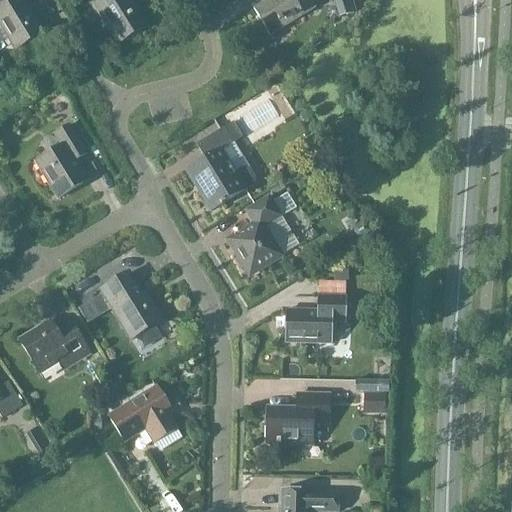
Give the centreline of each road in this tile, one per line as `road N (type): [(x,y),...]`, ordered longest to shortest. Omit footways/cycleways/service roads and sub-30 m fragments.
road 1 (tertiary): [(449,511),(475,0)]
road 2 (residential): [(224,511),(230,331),(154,216)]
road 3 (residential): [(154,216),(117,123),(137,96),(206,71),(212,43),(193,8)]
road 4 (residential): [(154,216),(130,213),(41,267)]
